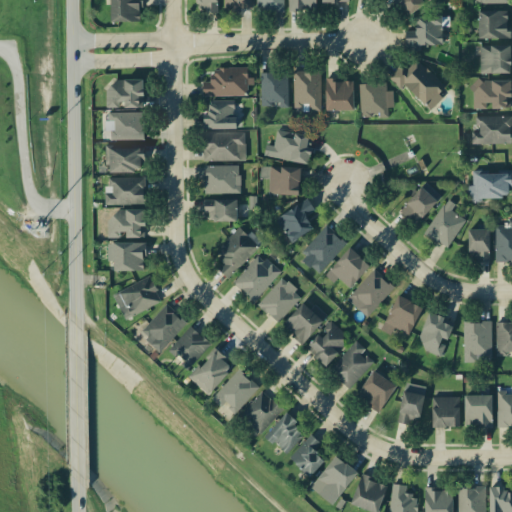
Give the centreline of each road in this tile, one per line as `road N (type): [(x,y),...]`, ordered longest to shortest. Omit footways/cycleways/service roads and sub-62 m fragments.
road 1 (residential): [(511,456),(419,457),(365,437),(201,286),(182,242),(176,0)]
road 2 (tertiary): [(79,326),(80,47),(73,0)]
road 3 (residential): [(511,291),(467,290),(433,276),(346,190)]
road 4 (residential): [(178,44),(366,43)]
road 5 (tertiary): [(81,473),(79,326)]
